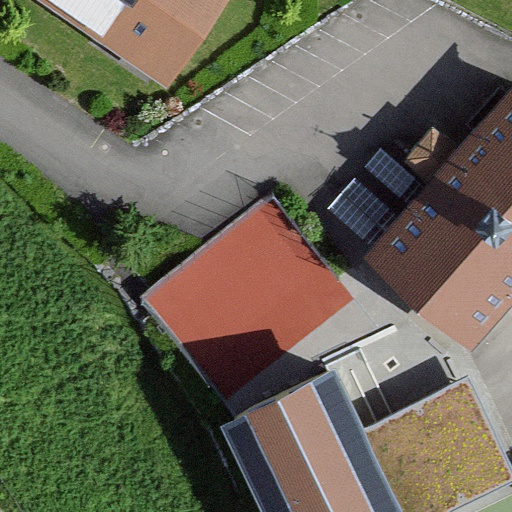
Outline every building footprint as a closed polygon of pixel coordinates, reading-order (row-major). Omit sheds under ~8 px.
[(57,0),(162,74),(214,0),(57,0)] [(481,335),(511,298),(511,78),(371,239),(481,335)] [(271,192),(147,291),(279,455),(388,367),(343,310),(357,299),(271,192)] [(410,511),(366,416),(339,357),(237,404),(286,511),(410,511)] [(511,462),(467,368),(366,416),(410,511),(415,511),(511,466),(511,462)]
